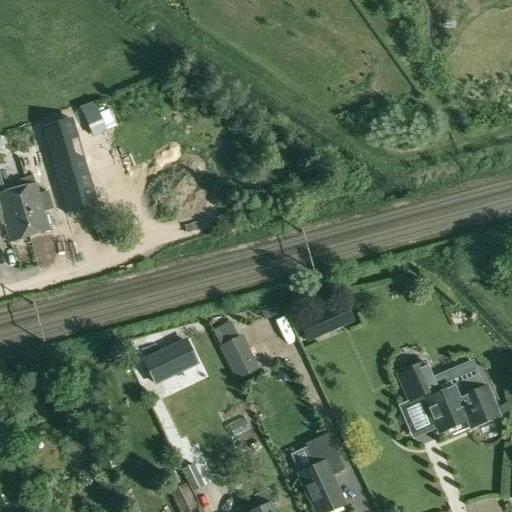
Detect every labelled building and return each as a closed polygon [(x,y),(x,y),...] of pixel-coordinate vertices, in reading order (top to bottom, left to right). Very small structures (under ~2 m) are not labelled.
[(108,113),(112,131),(121,129),(118,111),(108,113)] [(75,130),(44,138),(69,222),(100,214),(75,130)] [(33,176),(20,180),(23,188),(30,219),(26,222),(29,236),(49,231),(44,213),(54,210),(49,192),(38,194),(33,176)] [(0,225),(5,227),(9,242),(29,236),(26,222),(30,219),(23,188),(3,194),(2,190),(0,190),(0,225)] [(173,250),(194,243),(189,228),(168,234),(173,250)] [(346,302),(317,314),(326,334),(355,322),(346,302)] [(285,320),(264,325),(267,339),(288,334),(285,320)] [(219,347),(236,381),(259,369),(242,335),(219,347)] [(144,361),(155,385),(196,365),(185,341),(144,361)] [(290,376),(292,364),(278,362),(277,374),(290,376)] [(425,362),(394,375),(407,403),(423,397),(424,401),(438,433),(467,421),(470,428),(498,416),(487,389),(482,391),(477,379),(470,362),(431,378),(425,362)] [(297,474),(314,511),(329,511),(344,505),(331,476),(343,471),(326,434),(304,445),(314,467),(297,474)] [(263,439),(242,448),(247,460),(257,456),(264,471),(275,465),(268,450),(263,439)] [(183,470),(193,491),(204,485),(193,465),(183,470)] [(170,491),(178,511),(187,511),(196,509),(186,485),(170,491)] [(271,511),(269,506),(275,503),(269,489),(253,496),(259,509),(252,511),(271,511)] [(57,511),(54,503),(41,508),(42,511),(57,511)]
